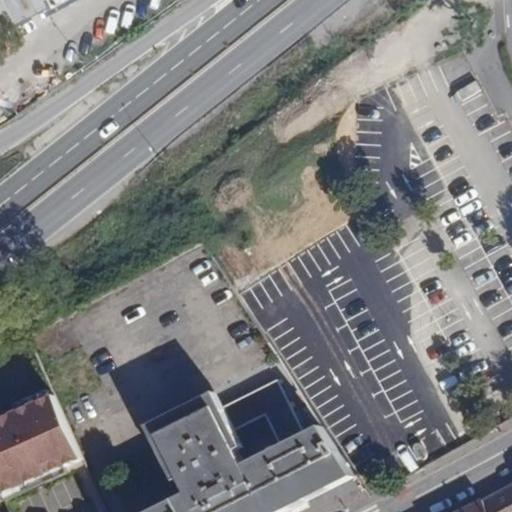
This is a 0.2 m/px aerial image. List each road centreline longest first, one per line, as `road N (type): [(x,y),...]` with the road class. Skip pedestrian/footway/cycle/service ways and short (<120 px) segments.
road 1 (primary): [(0,167),(230,0)]
road 2 (primary): [(150,0),(0,113)]
road 3 (tertiary): [(511,447),(386,511)]
